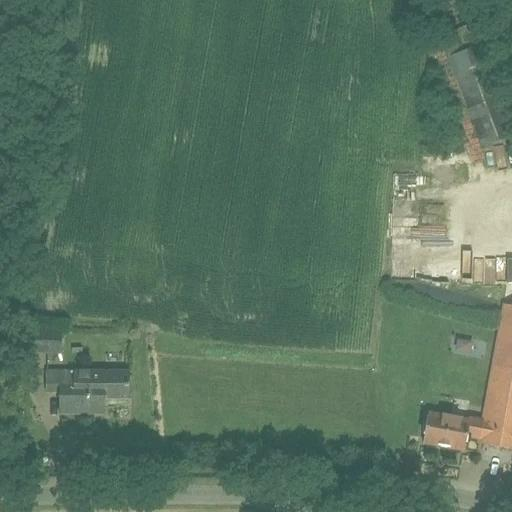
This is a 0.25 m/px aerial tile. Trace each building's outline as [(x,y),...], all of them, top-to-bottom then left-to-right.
[(511,138),(511,130),(482,49),(473,26),(439,38),(481,150),(511,138)] [(418,159),(417,237),(466,237),(467,159),(418,159)] [(417,280),(466,280),(466,237),(417,237),(417,280)] [(511,307),(504,306),(481,421),(469,419),(468,422),(428,414),(422,444),(463,452),(466,438),(483,442),(482,446),(511,451),(511,307)] [(59,357),(61,333),(27,330),(25,354),(59,357)] [(127,404),(127,368),(46,368),(46,395),(59,394),(59,415),(103,416),(103,404),(127,404)]
